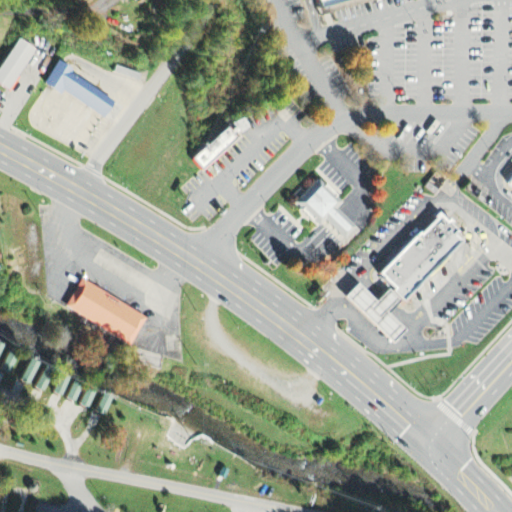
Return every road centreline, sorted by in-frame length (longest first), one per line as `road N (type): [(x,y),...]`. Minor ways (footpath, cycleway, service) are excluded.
road 1 (trunk): [(490,506),(302,337),(130,217),(0,145)]
road 2 (residential): [(295,511),(0,449)]
road 3 (residential): [(79,188),(211,0)]
road 4 (primary): [(426,444),(511,350)]
